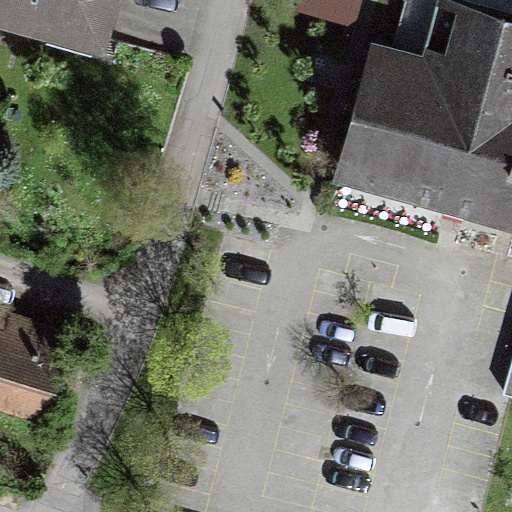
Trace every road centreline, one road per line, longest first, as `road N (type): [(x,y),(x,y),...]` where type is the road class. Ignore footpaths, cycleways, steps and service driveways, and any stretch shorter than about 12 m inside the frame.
road 1 (residential): [(62,511),(133,318),(220,0)]
road 2 (track): [(133,318),(0,279)]
